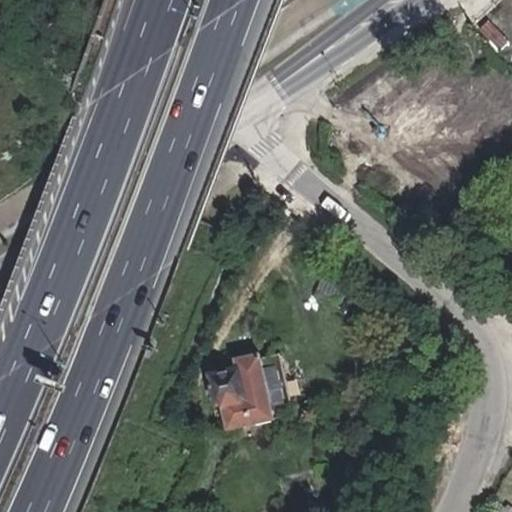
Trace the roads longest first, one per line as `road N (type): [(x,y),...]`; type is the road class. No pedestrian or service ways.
road 1 (motorway): [(33,511),(131,288),(240,0)]
road 2 (motorway): [(162,0),(102,176),(0,422)]
road 3 (residential): [(455,511),(485,442),(488,360),(476,335),(326,167)]
road 4 (secondary): [(0,274),(245,108)]
road 5 (secondary): [(326,167),(443,0)]
road 6 (secondary): [(359,0),(245,108)]
